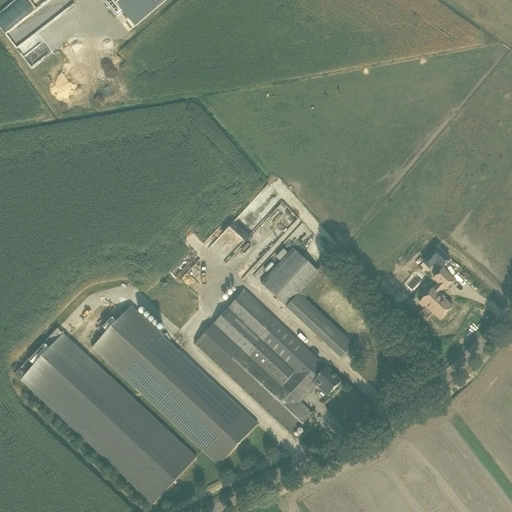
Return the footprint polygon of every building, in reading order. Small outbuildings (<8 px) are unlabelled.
[(0,27),(14,48),(73,6),(69,0),(13,0),(0,9),(0,27)] [(135,27),(166,0),(107,0),(105,2),(117,17),(123,12),(135,27)] [(424,262),(430,267),(437,260),(444,266),(450,259),(438,247),(424,262)] [(305,300),(313,291),(336,266),(330,258),(317,272),(293,249),(261,284),(287,308),(333,350),(342,358),(354,345),(305,300)] [(455,281),(454,280),(442,269),(432,280),(437,284),(433,289),(418,304),(423,309),(419,314),(427,321),(434,314),(441,321),(453,308),(438,294),(444,288),(446,290),(455,281)] [(195,344),(292,435),(312,414),(294,397),(305,385),(312,391),(317,385),(328,396),(341,382),(322,364),(244,291),(195,344)] [(118,320),(112,315),(100,328),(106,334),(92,348),(219,466),(258,425),(131,306),(118,320)] [(196,458),(57,329),(15,375),(154,504),(196,458)]
